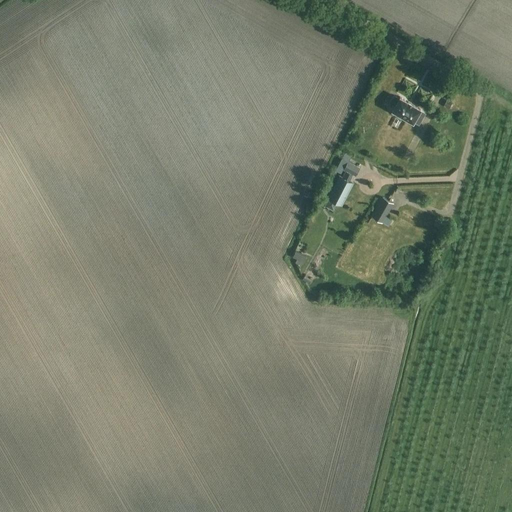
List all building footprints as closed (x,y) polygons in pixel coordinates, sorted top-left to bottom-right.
[(420,111),(420,110),(398,97),(397,98),(393,95),(388,104),(392,106),(389,111),(412,124),(413,122),(418,125),(425,114),(420,111)] [(377,129),(382,131),(386,122),(381,120),(377,129)] [(374,176),(380,163),(366,157),(360,170),(374,176)] [(348,161),(344,170),(356,176),(361,167),(348,161)] [(342,206),(353,184),(341,178),(330,199),(342,206)] [(382,198),(370,217),(381,224),(393,204),(382,198)]
